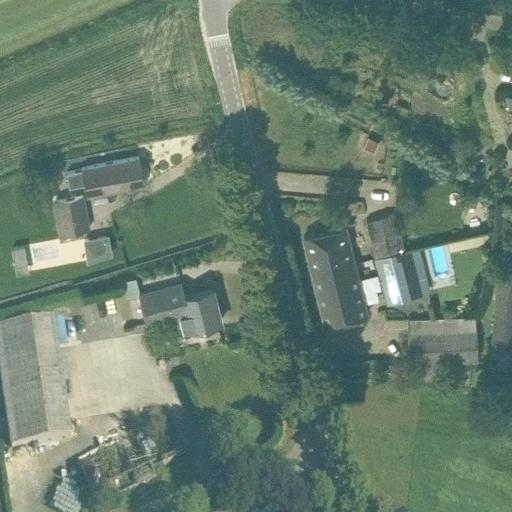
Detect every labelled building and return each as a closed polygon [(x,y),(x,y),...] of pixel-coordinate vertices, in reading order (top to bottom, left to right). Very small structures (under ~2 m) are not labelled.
[(82,168),(87,195),(144,184),(139,156),(82,168)] [(61,232),(89,227),(83,195),(56,201),(61,232)] [(394,213),(366,220),(376,257),(404,250),(394,213)] [(316,286),(357,276),(345,225),(304,235),(316,286)] [(107,235),(82,240),(86,263),(111,255),(107,235)] [(24,245),(12,248),(16,266),(27,264),(24,245)] [(376,257),(387,301),(428,290),(417,247),(404,250),(376,257)] [(511,274),(492,274),(489,368),(511,369),(511,274)] [(367,315),(357,276),(316,286),(326,325),(367,315)] [(177,315),(181,332),(221,321),(212,288),(184,296),(180,283),(140,294),(147,322),(177,315)] [(55,320),(0,327),(0,363),(11,447),(71,439),(55,320)] [(475,330),(409,333),(410,362),(476,359),(475,330)] [(119,450),(93,449),(93,460),(82,459),(81,478),(106,480),(107,467),(118,467),(119,450)]
